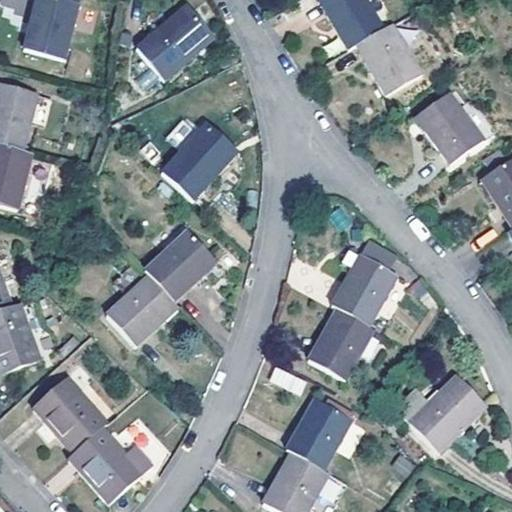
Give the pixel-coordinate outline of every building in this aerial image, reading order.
[(58,58),(72,3),(61,0),(27,0),(17,48),(58,58)] [(339,18),(355,42),(358,40),(363,37),(385,24),(370,0),(320,0),(333,21),(339,18)] [(205,31),(180,5),(131,50),(159,80),(185,57),(181,52),(205,31)] [(333,21),(348,46),(355,42),(339,18),(333,21)] [(385,24),(363,37),(379,64),(373,68),(387,91),(423,70),(393,19),(385,24)] [(205,31),(181,52),(185,57),(208,36),(205,31)] [(363,37),(358,40),(373,68),(379,64),(363,37)] [(0,86),(0,146),(16,150),(30,93),(0,86)] [(460,106),(450,94),(420,118),(430,131),(427,133),(453,166),(486,139),(460,106)] [(473,96),(460,106),(486,139),(499,130),(473,96)] [(184,118),(164,137),(174,147),(194,127),(184,118)] [(424,136),(427,133),(430,131),(420,118),(414,123),(424,136)] [(160,168),(192,195),(217,168),(212,164),(230,142),(202,119),(160,168)] [(212,164),(217,168),(235,146),(230,142),(212,164)] [(16,150),(0,146),(0,207),(12,211),(27,154),(16,150)] [(511,167),(485,185),(511,226),(511,167)] [(190,223),(142,269),(146,274),(170,299),(170,300),(196,275),(190,269),(213,248),(190,223)] [(352,271),(331,307),(335,310),(368,328),(395,280),(389,275),(398,259),(369,242),(360,258),(352,271)] [(190,269),(196,275),(219,255),(213,248),(190,269)] [(348,252),(340,265),(352,271),(360,258),(348,252)] [(170,299),(146,274),(98,319),(127,351),(153,327),(147,320),(170,299)] [(147,320),(153,327),(176,306),(170,300),(170,299),(147,320)] [(0,370),(38,356),(16,300),(8,303),(0,305),(0,370)] [(368,328),(335,310),(306,361),(344,382),(374,332),(368,328)] [(65,353),(89,333),(85,328),(62,349),(65,353)] [(275,367),(269,382),(300,396),(307,381),(275,367)] [(101,424),(104,420),(64,375),(32,403),(55,430),(58,427),(74,447),(101,424)] [(480,403),(456,379),(438,396),(409,423),(437,453),(463,430),(458,425),(480,403)] [(395,408),(409,423),(438,396),(435,392),(428,399),(417,388),(395,408)] [(289,452),(321,469),(333,448),(349,419),(313,398),(284,449),(289,452)] [(485,410),(480,403),(458,425),(463,430),(485,410)] [(365,428),(349,419),(333,448),(349,457),(365,428)] [(124,450),(101,424),(74,447),(67,454),(108,497),(138,471),(121,453),(124,450)] [(149,460),(133,442),(124,450),(121,453),(138,471),(149,460)] [(306,511),(309,506),(327,473),(321,469),(289,452),(260,504),(273,511),(306,511)] [(399,454),(391,468),(407,478),(415,464),(399,454)] [(318,511),(331,511),(348,485),(327,473),(309,506),(318,511)]
